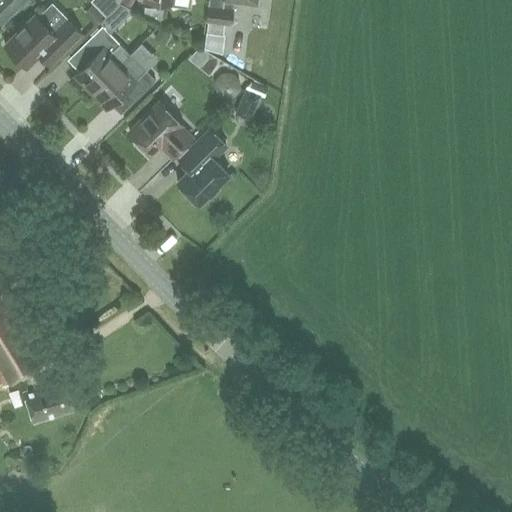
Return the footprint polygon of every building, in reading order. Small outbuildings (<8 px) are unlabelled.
[(0,0),(0,2),(2,0),(3,0),(13,10),(22,0),(0,0)] [(231,24),(232,9),(233,0),(236,0),(256,3),(255,0),(208,0),(207,6),(205,21),(231,24)] [(109,11),(120,22),(133,9),(119,1),(109,11)] [(95,24),(98,21),(104,16),(93,5),(84,13),(95,24)] [(51,32),(34,15),(4,44),(25,66),(51,41),(62,51),(81,33),(66,18),(51,32)] [(90,91),(130,53),(102,25),(80,46),(89,55),(89,60),(74,75),(90,91)] [(166,44),(170,36),(160,30),(156,38),(166,44)] [(133,101),(152,82),(155,80),(130,53),(90,91),(106,108),(122,93),(126,93),(133,101)] [(235,113),(251,120),(260,97),(245,90),(235,113)] [(172,155),(191,137),(179,125),(180,123),(159,102),(129,131),(137,140),(136,141),(136,145),(142,151),(146,151),(147,150),(150,153),(160,143),(172,155)] [(198,203),(228,173),(213,158),(226,145),(209,128),(178,158),(189,169),(177,181),(198,203)] [(45,383),(38,364),(46,359),(3,281),(0,282),(0,382),(0,383),(2,386),(20,375),(25,389),(24,390),(33,419),(70,407),(61,378),(45,383)]
